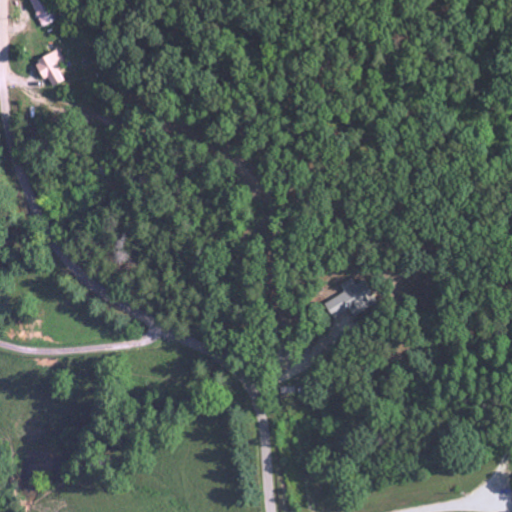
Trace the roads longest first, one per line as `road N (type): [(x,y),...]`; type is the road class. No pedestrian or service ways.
road 1 (residential): [(271,511),(262,423),(248,387),(204,349),(90,286),(34,209),(6,118),(1,0)]
road 2 (residential): [(412,511),(468,505),(511,444)]
